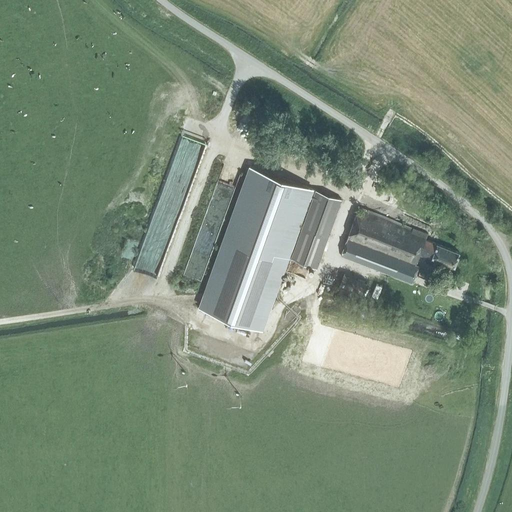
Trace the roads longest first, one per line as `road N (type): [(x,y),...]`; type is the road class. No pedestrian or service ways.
road 1 (track): [(511,211),(391,116),(371,141),(319,286),(291,280),(258,337),(164,303),(0,324)]
road 2 (unclassified): [(511,280),(500,242),(436,182),(156,0)]
road 3 (unclassified): [(477,511),(495,446),(511,314)]
